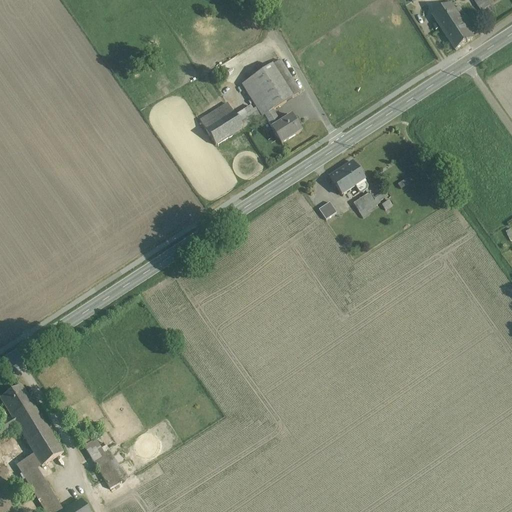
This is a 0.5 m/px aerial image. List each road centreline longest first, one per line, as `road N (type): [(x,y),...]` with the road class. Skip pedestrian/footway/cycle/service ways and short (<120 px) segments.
road 1 (secondary): [(0,367),(340,145)]
road 2 (secondary): [(340,145),(511,33)]
road 3 (track): [(99,511),(77,457),(17,356)]
road 4 (residential): [(340,145),(255,0)]
